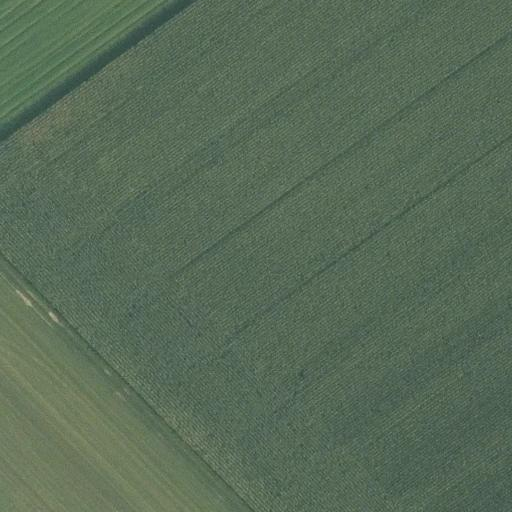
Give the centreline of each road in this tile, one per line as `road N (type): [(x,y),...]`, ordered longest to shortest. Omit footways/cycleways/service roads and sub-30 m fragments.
road 1 (track): [(0,269),(234,511)]
road 2 (track): [(0,136),(191,0)]
